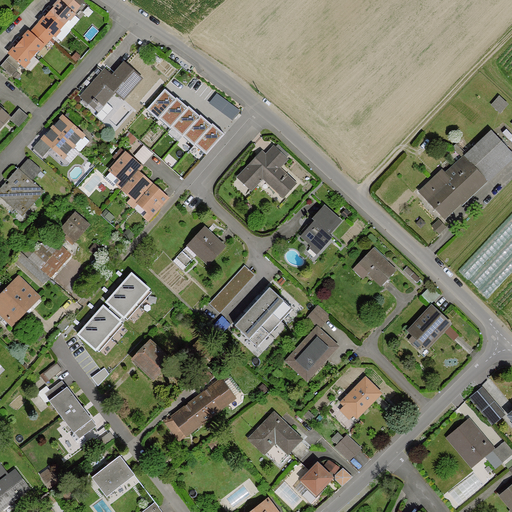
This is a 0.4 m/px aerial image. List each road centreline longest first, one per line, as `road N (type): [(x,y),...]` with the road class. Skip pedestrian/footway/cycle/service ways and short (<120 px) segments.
road 1 (residential): [(265,115),(507,340)]
road 2 (track): [(354,196),(511,30)]
road 3 (residential): [(59,348),(184,511)]
road 4 (residential): [(131,16),(0,164)]
road 5 (residential): [(131,16),(265,115)]
road 6 (residential): [(507,340),(389,454)]
